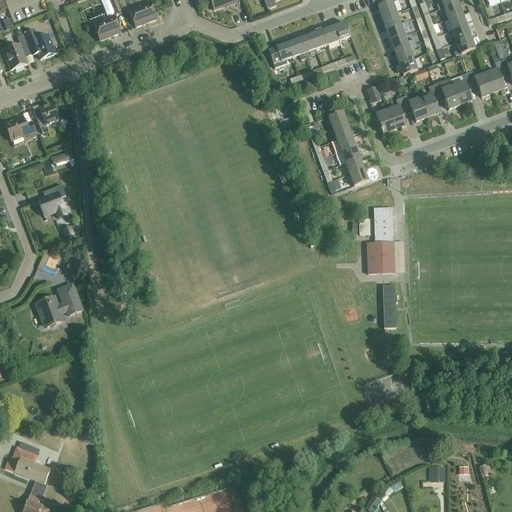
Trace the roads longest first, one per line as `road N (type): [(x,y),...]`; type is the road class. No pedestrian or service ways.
road 1 (residential): [(300,107),(358,85),(381,150),(393,160),(511,119)]
road 2 (residential): [(0,299),(15,293),(31,259),(0,172)]
road 3 (residential): [(194,26),(235,37),(322,6)]
